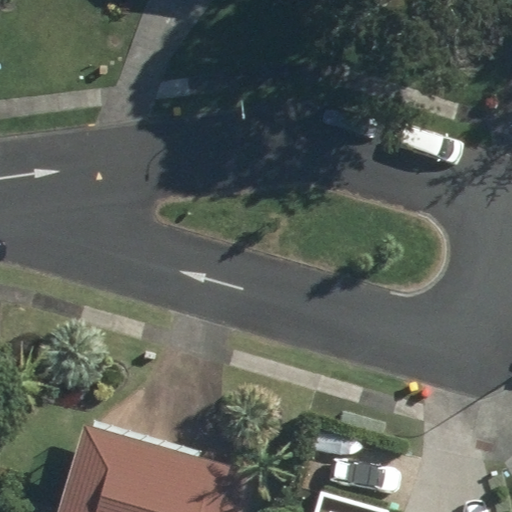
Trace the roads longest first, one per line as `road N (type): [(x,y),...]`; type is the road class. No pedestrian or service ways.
road 1 (residential): [(0,183),(209,145),(302,144),(383,153),(511,201)]
road 2 (residential): [(511,231),(481,359),(393,343),(179,276)]
road 3 (residential): [(179,276),(0,219)]
